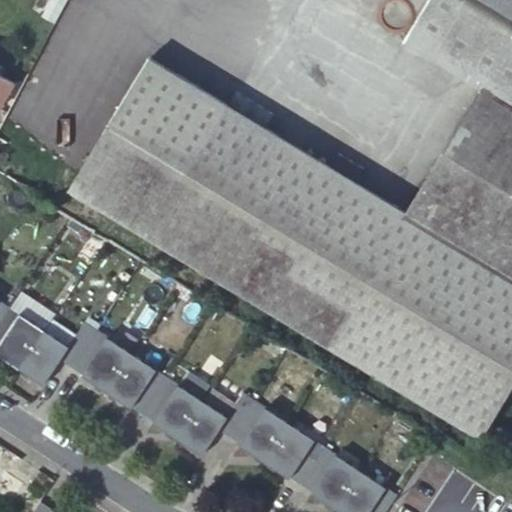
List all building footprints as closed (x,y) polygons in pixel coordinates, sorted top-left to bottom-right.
[(364,168),(339,152),(331,166),(266,127),(274,113),(237,90),(229,104),(151,57),(71,189),(148,235),(484,438),(511,391),(511,0),(428,0),(405,39),(483,86),(408,211),(356,181),(364,168)] [(0,44),(0,62),(5,65),(13,52),(0,44)] [(0,62),(0,108),(1,108),(16,83),(1,75),(5,65),(0,62)] [(0,321),(11,307),(0,299),(0,321)] [(11,307),(0,321),(0,353),(20,368),(45,330),(11,307)] [(69,346),(45,330),(20,368),(44,384),(53,371),(61,359),(72,366),(98,330),(85,322),(69,346)] [(132,353),(98,330),(72,366),(108,390),(132,353)] [(132,353),(108,390),(144,414),(168,377),(132,353)] [(204,401),(168,377),(144,414),(179,438),(204,401)] [(228,416),(204,401),(179,438),(204,454),(220,431),(231,438),(257,401),(244,392),(228,416)] [(292,424),(257,401),(231,438),(266,461),(292,424)] [(266,461),(302,484),(326,447),(292,424),(266,461)] [(302,484),(337,508),(362,470),(326,447),(302,484)] [(337,508),(344,511),(386,511),(398,494),(362,470),(337,508)] [(23,483),(8,473),(0,485),(0,497),(10,504),(23,483)] [(58,511),(42,501),(34,511),(58,511)]
